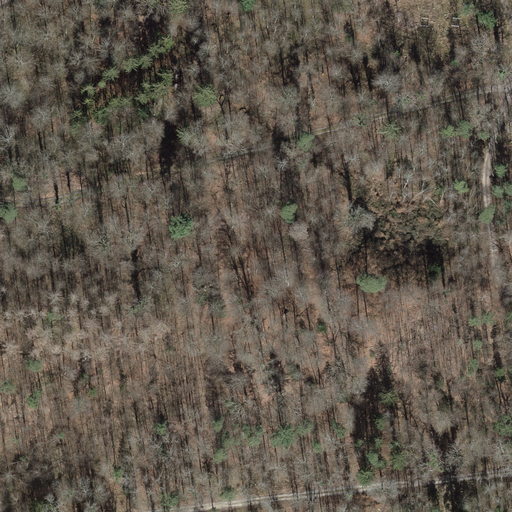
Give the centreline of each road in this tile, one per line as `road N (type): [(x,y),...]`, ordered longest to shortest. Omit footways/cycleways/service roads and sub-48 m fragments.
road 1 (track): [(511,85),(64,197),(0,200)]
road 2 (track): [(156,511),(511,472)]
road 3 (track): [(511,88),(494,130),(487,183),(493,253),(511,289)]
